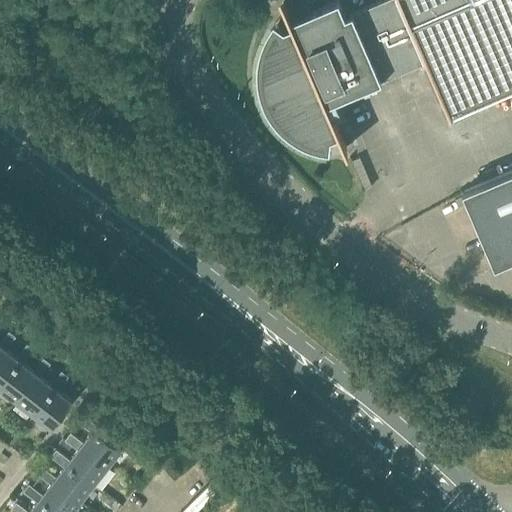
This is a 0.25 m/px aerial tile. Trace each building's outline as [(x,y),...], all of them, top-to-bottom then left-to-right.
[(511,0),(383,0),(350,14),(351,16),(348,18),(339,0),(314,11),(316,15),(310,18),(307,15),(303,15),(300,18),(300,22),(285,29),(279,25),(272,36),(267,47),(264,60),(264,73),(265,86),(269,99),(264,101),(271,114),(280,125),(290,135),(303,143),(317,148),(331,151),(332,138),(340,135),(345,148),(347,148),(328,104),(376,83),(375,82),(379,80),(380,82),(427,61),(451,116),(478,104),(511,89),(511,0)] [(511,170),(464,191),(496,266),(511,259),(511,170)] [(0,385),(20,360),(17,357),(6,349),(16,336),(9,330),(0,342),(0,344),(3,346),(0,349),(0,385)] [(38,373),(34,371),(24,362),(34,349),(27,343),(17,357),(20,360),(0,385),(0,386),(17,400),(38,373)] [(34,414),(55,387),(52,384),(41,376),(51,363),(45,358),(34,371),(38,373),(17,400),(34,414)] [(52,427),(73,400),(59,389),(69,376),(62,371),(52,384),(55,387),(34,414),(52,427)] [(108,466),(122,448),(96,428),(98,425),(84,414),(78,421),(92,432),(84,442),(81,445),(108,466)] [(94,483),(108,466),(81,445),(84,442),(71,432),(66,439),(78,449),(70,459),(68,462),(94,483)] [(73,445),(66,439),(63,437),(60,442),(69,449),(73,445)] [(81,501),(94,483),(68,462),(70,459),(57,449),(51,456),(65,466),(57,476),(54,480),(81,501)] [(58,511),(72,511),(81,501),(54,480),(57,476),(44,467),(39,473),(51,484),(43,494),(40,498),(58,511)] [(58,511),(40,498),(43,494),(30,483),(24,490),(38,501),(30,511),(29,511),(58,511)] [(29,511),(30,511),(17,502),(12,508),(16,511),(29,511)]
